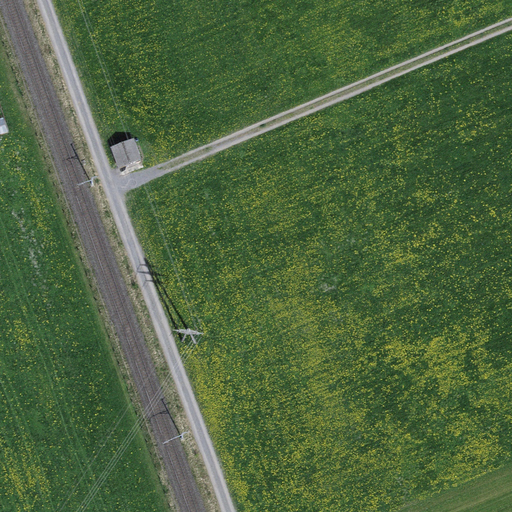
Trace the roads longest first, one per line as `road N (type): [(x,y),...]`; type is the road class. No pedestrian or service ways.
road 1 (track): [(227,511),(44,0)]
road 2 (track): [(111,188),(511,22)]
